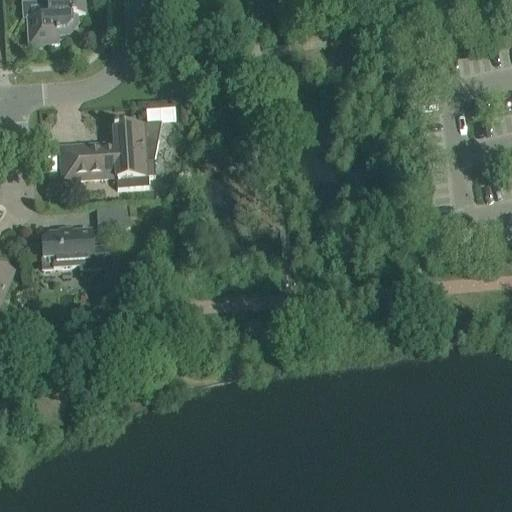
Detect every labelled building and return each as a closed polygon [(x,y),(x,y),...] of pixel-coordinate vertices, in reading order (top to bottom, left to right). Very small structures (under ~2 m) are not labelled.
[(51,0),(52,2),(46,3),(47,19),(27,21),(28,30),(29,50),(59,48),(58,35),(66,34),(73,26),(72,19),(85,18),(83,0),(51,0)] [(103,149),(61,152),(63,185),(72,184),(83,183),(116,181),(117,184),(117,194),(149,192),(148,181),(155,181),(154,165),(161,127),(140,128),(109,130),(111,153),(105,154),(103,149)] [(97,234),(129,232),(128,211),(96,213),(97,234)] [(91,235),(49,238),(41,246),(43,273),(79,270),(80,273),(107,272),(106,251),(92,252),(91,235)] [(0,309),(14,277),(0,270),(0,309)]
